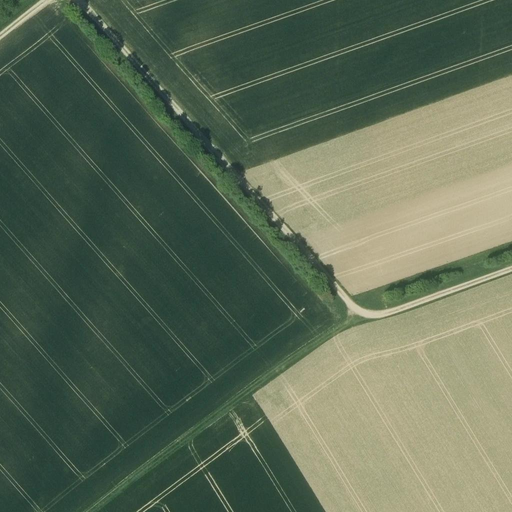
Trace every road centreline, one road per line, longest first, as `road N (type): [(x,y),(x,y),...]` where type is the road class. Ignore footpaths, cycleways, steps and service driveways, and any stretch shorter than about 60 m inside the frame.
road 1 (track): [(0,83),(104,12),(101,24),(354,311),(388,313),(511,270)]
road 2 (track): [(354,311),(91,511)]
